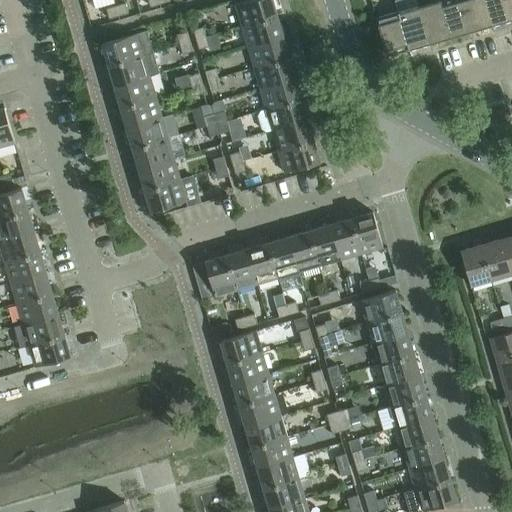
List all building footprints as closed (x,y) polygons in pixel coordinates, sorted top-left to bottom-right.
[(250,0),(235,4),(242,26),(277,16),(272,0),(250,0)] [(461,0),(441,0),(439,1),(450,37),(471,31),(461,0)] [(484,0),(461,0),(471,31),(492,25),(484,0)] [(511,18),(506,0),(484,0),(492,25),(511,19),(511,18)] [(439,1),(419,7),(429,43),(450,37),(439,1)] [(125,3),(116,6),(119,16),(129,13),(125,3)] [(119,16),(116,6),(106,9),(109,19),(119,16)] [(419,7),(398,13),(409,49),(429,43),(419,7)] [(409,49),(398,13),(376,19),(387,56),(409,49)] [(277,16),(242,26),(248,47),(283,37),(277,16)] [(193,30),(196,40),(206,37),(203,27),(193,30)] [(147,30),(102,43),(108,65),(153,52),(147,30)] [(177,35),(179,44),(190,41),(187,32),(177,35)] [(206,37),(196,40),(199,50),(209,47),(206,37)] [(283,37),(248,47),(254,68),(289,58),(283,37)] [(190,41),(179,44),(182,54),(193,51),(190,41)] [(153,52),(108,65),(114,86),(150,76),(159,73),(153,52)] [(289,58),(254,68),(260,88),(295,78),(289,58)] [(205,71),(208,81),(218,78),(215,68),(205,71)] [(189,76),(192,86),(202,83),(199,73),(189,76)] [(150,76),(114,86),(120,107),(156,97),(150,76)] [(218,78),(208,81),(211,91),(221,88),(218,78)] [(295,78),(260,88),(266,109),(301,99),(295,78)] [(202,83),(192,86),(194,96),(205,93),(202,83)] [(156,97),(120,107),(126,128),(162,117),(156,97)] [(301,99),(266,109),(260,111),(258,116),(261,129),(266,132),(272,130),(307,120),(301,99)] [(214,102),(212,105),(214,114),(217,113),(224,111),(225,110),(222,100),(214,102)] [(208,104),(201,106),(204,117),(211,115),(214,114),(212,105),(208,104)] [(4,108),(0,108),(0,147),(15,143),(4,108)] [(217,113),(214,114),(217,124),(227,121),(224,111),(217,113)] [(204,117),(207,127),(217,124),(214,114),(211,115),(204,117)] [(162,117),(126,128),(132,148),(168,138),(162,117)] [(307,120),(272,130),(278,151),(313,140),(307,120)] [(227,121),(217,124),(220,133),(230,130),(227,121)] [(217,124),(207,127),(210,136),(220,133),(217,124)] [(168,138),(132,148),(138,169),(174,159),(168,138)] [(313,140),(278,151),(284,173),(320,162),(313,140)] [(229,154),(232,164),(242,161),(240,151),(229,154)] [(213,159),(216,169),(226,166),(223,156),(213,159)] [(174,159),(138,169),(145,190),(180,180),(174,159)] [(242,161),(232,164),(235,174),(245,171),(242,161)] [(226,166),(216,169),(219,179),(229,176),(226,166)] [(11,174),(1,177),(4,187),(14,184),(11,174)] [(180,180),(145,190),(151,212),(186,201),(180,180)] [(0,194),(0,218),(28,210),(22,188),(0,194)] [(28,210),(0,218),(0,240),(34,231),(28,210)] [(373,212),(351,219),(361,254),(383,247),(373,212)] [(351,219),(330,225),(340,260),(361,254),(351,219)] [(330,225),(309,231),(320,266),(340,260),(330,225)] [(34,231),(0,240),(0,246),(5,262),(40,252),(34,231)] [(309,231),(289,237),(299,272),(320,266),(309,231)] [(511,235),(501,239),(511,274),(511,273),(511,235)] [(289,237),(268,243),(278,278),(299,272),(289,237)] [(501,239),(481,245),(491,279),(511,274),(501,239)] [(268,243),(247,249),(257,284),(278,278),(268,243)] [(491,279),(481,245),(461,251),(471,285),(491,279)] [(247,249),(226,255),(237,290),(257,284),(247,249)] [(40,252),(5,262),(11,283),(46,272),(40,252)] [(237,290),(226,255),(204,261),(215,297),(237,290)] [(46,272),(11,283),(17,304),(52,293),(46,272)] [(379,278),(369,281),(372,291),(382,288),(379,278)] [(372,291),(369,281),(359,283),(362,294),(372,291)] [(337,290),(327,293),(330,303),(340,300),(337,290)] [(360,300),(366,322),(402,312),(395,290),(360,300)] [(52,293),(17,304),(23,324),(58,314),(52,293)] [(330,303),(327,293),(317,295),(321,306),(330,303)] [(296,302),(286,305),(289,315),(299,312),(296,302)] [(289,315),(286,305),(276,307),(279,318),(289,315)] [(402,312),(366,322),(372,343),(408,333),(402,312)] [(58,314),(23,324),(29,345),(64,335),(58,314)] [(254,314),(244,317),(247,327),(257,324),(254,314)] [(511,316),(503,319),(505,327),(511,325),(511,316)] [(247,327),(244,317),(235,319),(238,330),(247,327)] [(505,327),(503,319),(491,322),(493,331),(505,327)] [(315,327),(318,337),(328,334),(325,324),(315,327)] [(299,331),(301,341),(312,338),(309,328),(299,331)] [(340,330),(328,334),(331,343),(331,345),(343,341),(340,330)] [(220,341),(227,363),(262,353),(256,331),(220,341)] [(511,331),(490,338),(496,359),(511,353),(511,331)] [(408,333),(372,343),(379,364),(414,354),(408,333)] [(328,334),(318,337),(321,346),(331,343),(328,334)] [(64,335),(29,345),(35,367),(70,357),(64,335)] [(312,338),(301,341),(304,351),(315,348),(312,338)] [(262,353),(227,363),(233,384),(268,374),(262,353)] [(511,353),(496,359),(502,378),(511,375),(511,353)] [(414,354),(379,364),(385,385),(420,375),(414,354)] [(327,368),(330,378),(340,375),(337,365),(327,368)] [(311,373),(313,383),(324,380),(321,370),(311,373)] [(268,374),(233,384),(239,405),(274,394),(268,374)] [(340,375),(330,378),(333,388),(343,385),(340,375)] [(420,375),(385,385),(391,406),(426,396),(420,375)] [(511,375),(502,378),(508,398),(511,396),(511,375)] [(324,380),(313,383),(316,392),(327,389),(324,380)] [(274,394),(239,405),(245,426),(280,415),(274,394)] [(426,396),(391,406),(397,427),(432,417),(426,396)] [(347,409),(336,412),(339,421),(349,418),(347,409)] [(326,414),(329,424),(339,421),(336,412),(326,414)] [(280,415),(245,426),(251,447),(286,437),(280,415)] [(359,417),(350,420),(352,428),(361,426),(359,417)] [(432,417),(397,427),(403,448),(438,438),(432,417)] [(349,418),(339,421),(342,431),(352,428),(350,420),(349,418)] [(339,421),(329,424),(332,434),(342,431),(339,421)] [(286,437),(251,447),(257,468),(292,457),(286,437)] [(438,438),(403,448),(409,468),(444,458),(438,438)] [(374,446),(362,449),(365,459),(376,455),(374,446)] [(351,452),(354,462),(365,459),(362,449),(351,452)] [(335,457),(338,467),(348,464),(346,454),(335,457)] [(292,457),(257,468),(263,488),(298,478),(292,457)] [(444,458),(409,468),(415,489),(450,479),(444,458)] [(365,459),(354,462),(357,472),(368,469),(365,459)] [(348,464),(338,467),(341,477),(351,473),(348,464)] [(298,478),(263,488),(269,509),(304,499),(298,478)] [(450,479),(415,489),(404,493),(409,511),(422,511),(423,511),(457,501),(450,479)] [(363,494),(366,503),(377,500),(374,491),(363,494)] [(347,498),(350,508),(360,505),(358,495),(347,498)] [(308,511),(304,499),(269,509),(269,511),(308,511)] [(377,500),(366,503),(368,511),(373,511),(380,510),(377,500)] [(89,511),(88,511),(127,511),(124,501),(89,511)]
